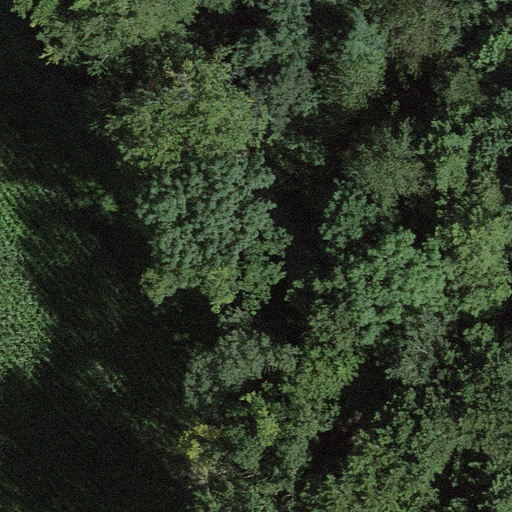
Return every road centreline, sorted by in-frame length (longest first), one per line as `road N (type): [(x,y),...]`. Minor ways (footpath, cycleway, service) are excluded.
road 1 (track): [(136,0),(379,454),(399,511)]
road 2 (track): [(379,454),(245,511)]
